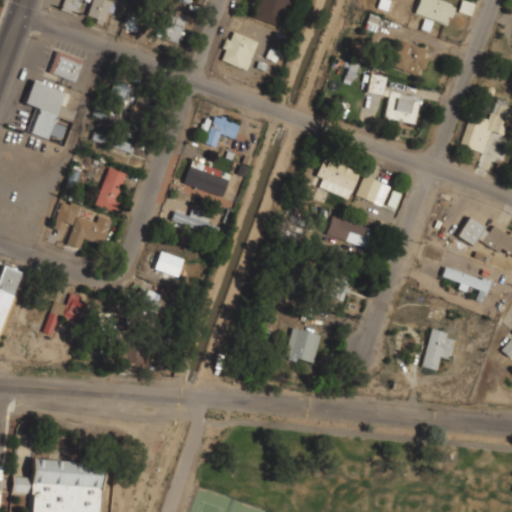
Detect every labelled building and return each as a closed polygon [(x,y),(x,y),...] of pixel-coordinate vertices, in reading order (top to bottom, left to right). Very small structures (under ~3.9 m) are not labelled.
[(62,0),(59,7),(75,15),(82,0),(62,0)] [(109,0),(90,0),(87,17),(107,20),(109,0)] [(257,0),(252,17),(279,25),(286,0),(257,0)] [(388,0),(371,0),(371,11),(388,11),(388,0)] [(416,0),(414,16),(451,22),(455,0),(416,0)] [(128,29),(140,29),(140,13),(128,13),(128,29)] [(177,42),(184,23),(166,17),(159,36),(177,42)] [(217,57),(245,70),(258,41),(229,29),(217,57)] [(388,65),(419,75),(428,48),(397,38),(388,65)] [(75,80),(81,58),(55,50),(48,72),(75,80)] [(365,90),(380,94),(386,73),(370,69),(365,90)] [(65,91),(32,79),(23,102),(34,106),(25,130),(47,138),(49,134),(60,138),(65,125),(54,121),(65,91)] [(132,109),(143,112),(149,90),(112,80),(107,98),(133,105),(132,109)] [(419,94),(388,88),(382,117),(413,123),(419,94)] [(502,135),(511,103),(495,98),(489,118),(469,112),(459,144),(483,152),(490,131),(502,135)] [(204,142),(213,145),(216,135),(233,140),(238,121),(212,113),(204,142)] [(134,144),(93,130),(90,138),(131,152),(134,144)] [(348,198),(357,169),(322,157),(315,176),(321,177),(317,188),(348,198)] [(182,181),(221,196),(229,177),(190,161),(182,181)] [(127,172),(107,165),(94,203),(114,210),(127,172)] [(388,183),(362,174),(354,196),(381,205),(388,183)] [(111,217),(97,214),(95,220),(83,217),(86,206),(60,200),(55,221),(71,226),(66,244),(79,247),(81,238),(104,244),(111,217)] [(170,218),(216,235),(220,225),(174,208),(170,218)] [(370,225),(329,216),(324,237),(365,245),(370,225)] [(511,231),(493,221),(489,228),(467,216),(456,235),(472,244),(476,237),(511,257),(511,231)] [(153,268),(177,275),(183,257),(159,250),(153,268)] [(0,325),(18,270),(2,265),(0,270),(0,325)] [(457,284),(486,292),(489,279),(443,266),(440,276),(458,281),(457,284)] [(350,280),(331,273),(327,286),(321,284),(317,294),(342,303),(350,280)] [(168,295),(144,288),(138,306),(163,313),(168,295)] [(81,321),(87,298),(71,294),(69,304),(53,300),(49,313),(81,321)] [(116,314),(107,315),(108,330),(117,329),(116,314)] [(313,363),(319,332),(290,327),(284,357),(313,363)] [(419,365),(435,369),(439,356),(448,359),(454,335),(429,329),(419,365)] [(511,331),(511,336),(500,349),(509,357),(511,353),(511,331)] [(132,350),(117,350),(117,361),(132,361),(132,350)] [(97,511),(101,462),(31,457),(30,476),(12,475),(11,492),(29,493),(27,511),(97,511)]
